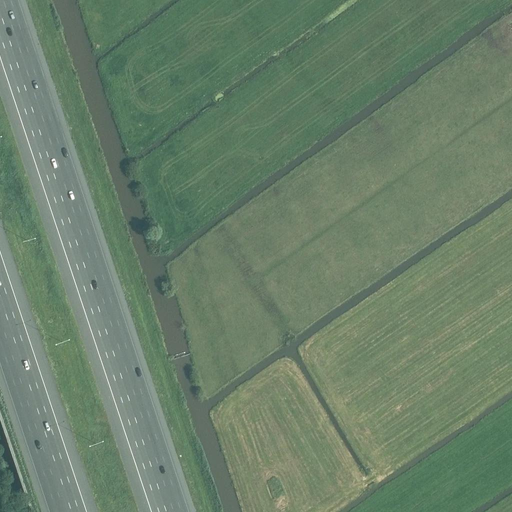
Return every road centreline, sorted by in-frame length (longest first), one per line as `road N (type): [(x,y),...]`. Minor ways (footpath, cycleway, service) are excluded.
road 1 (motorway): [(169,511),(0,2)]
road 2 (motorway): [(0,307),(68,511)]
road 3 (track): [(339,499),(511,378)]
